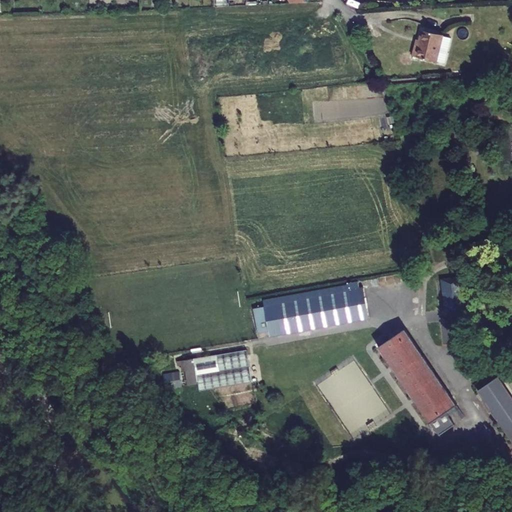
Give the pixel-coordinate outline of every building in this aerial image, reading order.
[(420,44),(418,54),(442,60),(449,34),(427,28),(422,45),(420,44)] [(268,303),(274,333),(373,315),(368,286),(364,286),(363,279),(352,281),(353,288),(268,303)] [(382,345),(434,421),(434,420),(443,433),(459,422),(450,409),(461,402),(409,326),(382,345)] [(253,380),(248,348),(197,356),(201,381),(202,388),(253,380)] [(188,362),(191,382),(201,381),(197,356),(180,359),(181,363),(188,362)] [(165,372),(167,388),(181,386),(179,370),(165,372)] [(482,388),(511,432),(511,388),(502,374),(482,388)]
